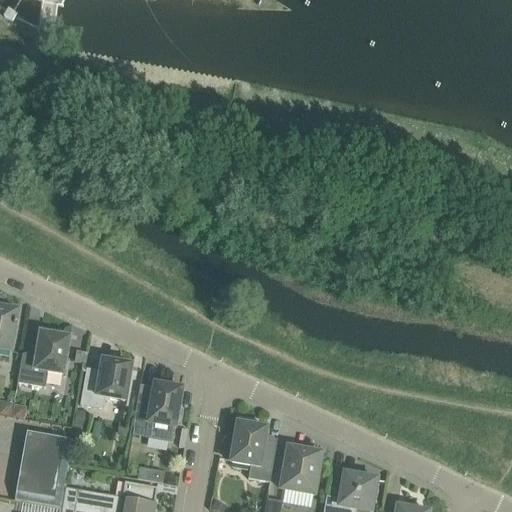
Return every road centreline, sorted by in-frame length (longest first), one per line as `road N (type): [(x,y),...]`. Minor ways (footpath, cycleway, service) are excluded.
road 1 (residential): [(465,494),(217,378)]
road 2 (residential): [(217,378),(0,272)]
road 3 (residential): [(194,511),(217,378)]
